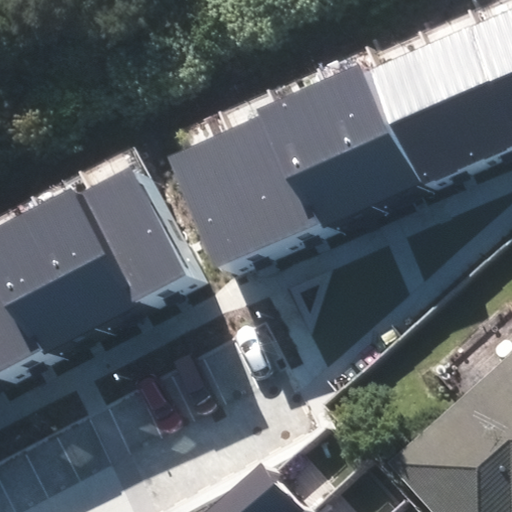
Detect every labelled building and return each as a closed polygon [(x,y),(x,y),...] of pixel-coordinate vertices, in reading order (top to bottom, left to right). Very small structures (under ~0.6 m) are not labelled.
[(511,104),(511,1),(473,19),(511,104)] [(511,148),(511,104),(473,19),(424,41),(479,163),(511,148)] [(431,185),(479,163),(424,41),(376,63),(431,185)] [(431,185),(376,63),(325,86),(380,207),(431,185)] [(331,229),(380,207),(325,86),(276,107),(331,229)] [(331,229),(276,107),(225,130),(280,252),(331,229)] [(225,277),(280,252),(225,130),(170,155),(225,277)] [(141,160),(88,189),(152,308),(206,279),(141,160)] [(105,333),(152,308),(88,189),(41,214),(105,333)] [(0,254),(56,359),(105,333),(41,214),(0,235),(0,254)] [(0,367),(9,384),(56,359),(0,254),(0,367)] [(511,511),(511,358),(392,467),(432,511),(511,511)] [(0,389),(9,384),(0,367),(0,389)] [(312,511),(276,470),(226,511),(312,511)]
